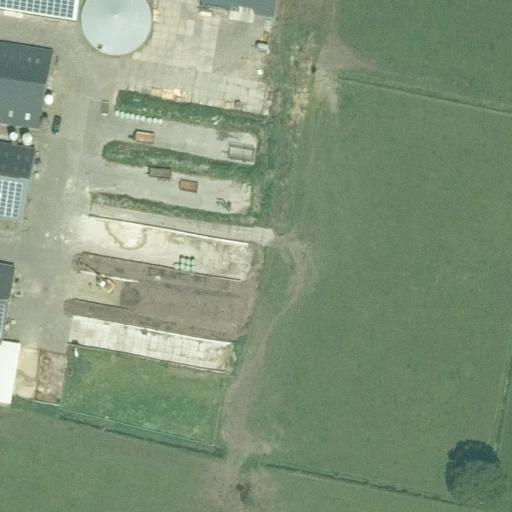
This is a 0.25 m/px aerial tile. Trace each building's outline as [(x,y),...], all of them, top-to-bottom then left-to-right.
[(79,0),(0,0),(0,13),(76,25),(79,0)] [(89,0),(84,8),(80,20),(82,33),(87,44),(97,53),(108,57),(121,58),(133,53),(143,44),(149,33),(150,20),(146,8),(140,0),(89,0)] [(0,128),(40,135),(53,57),(0,48),(0,220),(25,225),(36,157),(0,151),(0,128)] [(0,346),(2,347),(14,278),(0,275),(0,346)] [(137,351),(140,335),(80,325),(77,341),(137,351)]
